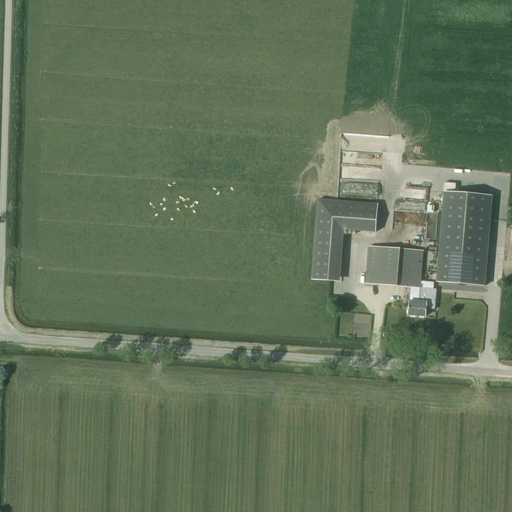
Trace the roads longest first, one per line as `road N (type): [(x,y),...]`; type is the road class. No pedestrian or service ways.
road 1 (unclassified): [(0,337),(511,374)]
road 2 (unclassified): [(0,295),(9,0)]
